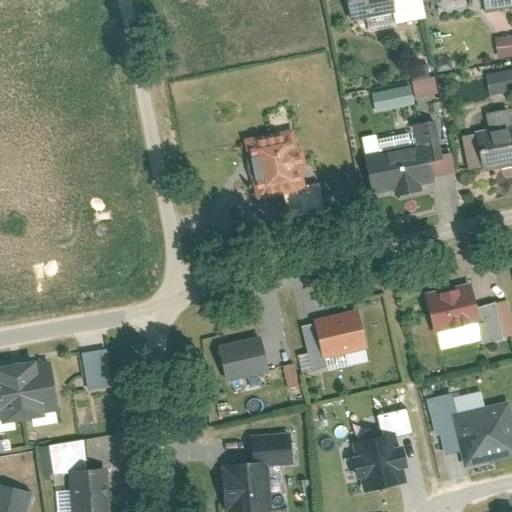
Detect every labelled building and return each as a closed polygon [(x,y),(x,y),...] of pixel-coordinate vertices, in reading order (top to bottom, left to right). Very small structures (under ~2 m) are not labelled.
[(396,0),(351,0),(355,19),(399,10),(396,0)] [(511,56),(511,36),(494,37),(495,57),(511,56)] [(511,71),(485,73),(486,95),(511,92),(511,71)] [(433,80),(413,84),(415,97),(435,93),(433,80)] [(370,92),(372,111),(412,106),(409,87),(370,92)] [(511,126),(479,133),(486,170),(511,164),(511,126)] [(299,129),(250,138),(261,195),(309,187),(299,129)] [(433,142),(369,154),(375,194),(439,181),(433,142)] [(476,281),(429,292),(439,333),(485,320),(476,281)] [(363,307),(318,319),(328,359),(372,347),(363,307)] [(266,335),(222,345),(230,382),(274,370),(266,335)] [(110,348),(86,351),(91,388),(116,384),(110,348)] [(56,358),(0,367),(0,419),(64,409),(56,358)] [(511,455),(511,410),(510,402),(450,416),(462,467),(511,455)] [(406,482),(395,432),(352,441),(364,492),(406,482)] [(272,460),(225,462),(228,511),(261,511),(276,511),(272,460)] [(114,511),(111,467),(71,471),(73,511),(114,511)] [(29,511),(35,490),(0,480),(0,511),(29,511)]
